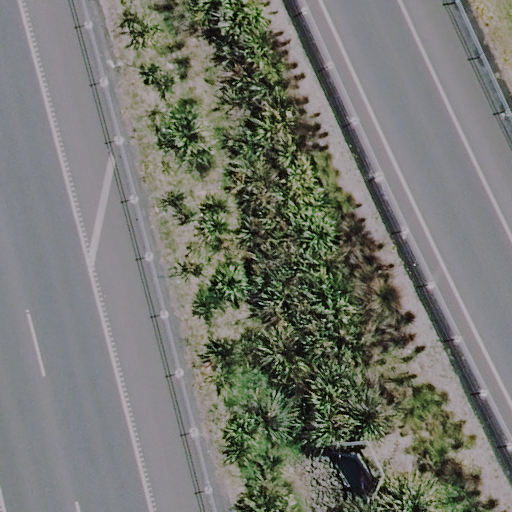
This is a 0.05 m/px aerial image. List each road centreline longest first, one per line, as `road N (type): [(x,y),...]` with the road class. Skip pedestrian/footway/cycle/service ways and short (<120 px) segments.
road 1 (motorway): [(0,189),(79,511)]
road 2 (motorway): [(401,0),(511,228)]
